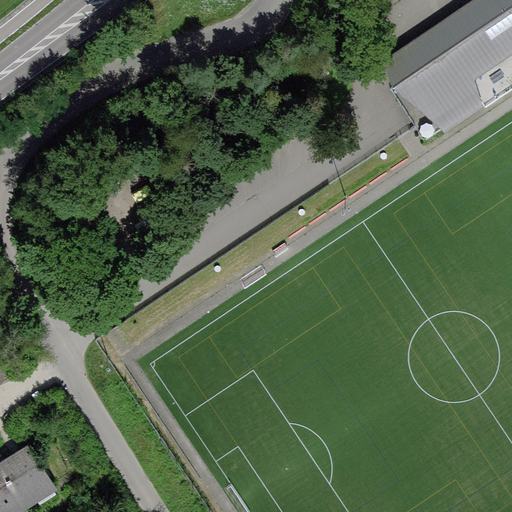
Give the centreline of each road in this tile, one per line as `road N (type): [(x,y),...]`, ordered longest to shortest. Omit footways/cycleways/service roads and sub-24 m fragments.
road 1 (unclassified): [(275,0),(249,25),(87,80),(5,152),(0,184)]
road 2 (unclassified): [(0,219),(4,244),(61,354),(156,511)]
road 3 (tertiary): [(0,76),(101,0)]
